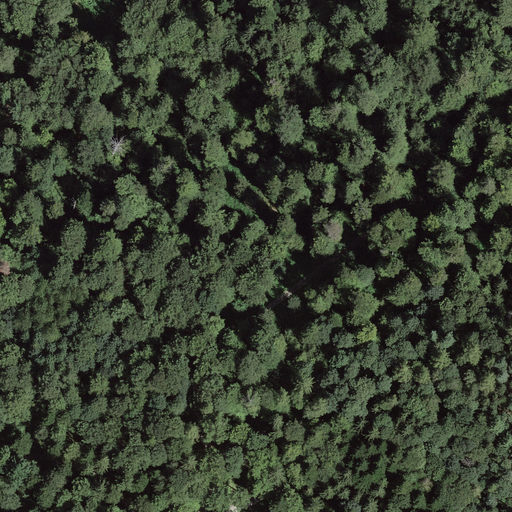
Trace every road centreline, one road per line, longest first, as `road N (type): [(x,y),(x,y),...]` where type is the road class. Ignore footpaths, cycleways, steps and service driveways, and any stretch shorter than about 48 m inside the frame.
road 1 (track): [(236,333),(382,219),(511,153)]
road 2 (track): [(205,511),(211,480),(192,383),(207,356),(236,333)]
road 3 (track): [(379,511),(329,480),(225,511)]
road 4 (track): [(138,511),(86,468),(0,453)]
